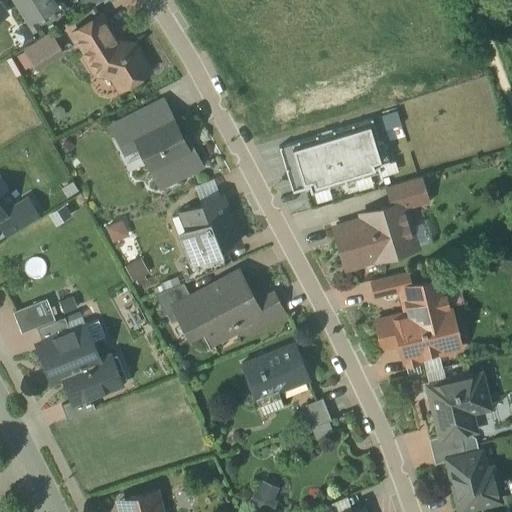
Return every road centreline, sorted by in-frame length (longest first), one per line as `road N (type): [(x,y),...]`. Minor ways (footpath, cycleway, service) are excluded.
road 1 (residential): [(411,511),(369,403),(256,184),(146,0)]
road 2 (residential): [(0,401),(54,511)]
